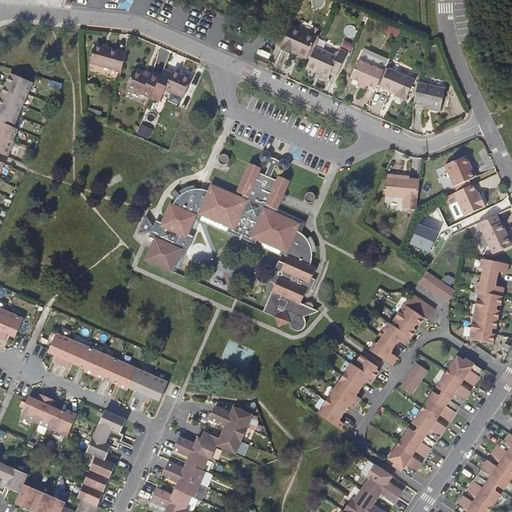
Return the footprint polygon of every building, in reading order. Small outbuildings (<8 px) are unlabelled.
[(318,43),(320,38),(291,25),(282,47),(292,52),(294,48),(309,55),(312,56),(318,43)] [(318,43),(312,56),(307,66),(321,72),(320,74),(320,76),(328,79),(331,72),(337,75),(347,52),(341,50),(340,52),(318,43)] [(122,71),(127,53),(108,48),(96,45),(91,62),(122,71)] [(307,58),(309,55),(294,48),(292,52),(307,58)] [(258,64),(266,68),(270,61),(261,57),(258,64)] [(376,89),(384,71),(359,60),(351,78),(376,89)] [(307,66),(306,68),(320,74),(321,72),(307,66)] [(161,76),(157,86),(183,97),(191,77),(184,74),(185,71),(174,67),(171,72),(164,69),(161,76)] [(385,67),(384,71),(376,89),(382,91),(384,87),(397,93),(395,96),(404,100),(413,80),(385,67)] [(151,98),(157,86),(161,76),(148,71),(146,73),(135,68),(127,87),(151,98)] [(5,83),(28,93),(32,82),(10,72),(5,83)] [(63,83),(52,80),(50,85),(61,88),(63,83)] [(418,82),(414,101),(441,107),(445,87),(418,82)] [(5,83),(0,94),(23,104),(28,93),(5,83)] [(0,94),(0,95),(0,108),(18,116),(23,104),(0,94)] [(441,107),(414,101),(413,104),(440,110),(441,107)] [(0,121),(13,127),(18,116),(0,108),(0,121)] [(0,121),(0,135),(12,141),(17,129),(13,127),(0,121)] [(0,153),(6,156),(12,141),(0,135),(0,153)] [(264,160),(267,159),(269,157),(269,155),(269,154),(269,152),(268,150),(266,149),(263,149),(261,150),(259,151),(258,155),(259,157),(261,159),(264,160)] [(222,163),(225,162),(226,161),(227,159),(227,156),(226,154),(224,152),(221,152),(220,152),(218,153),(217,155),(216,158),(217,160),(219,162),(222,163)] [(276,164),(278,165),(278,163),(279,160),(280,159),(269,154),(269,155),(269,157),(267,159),(270,161),(265,174),(270,176),(276,164)] [(466,163),(468,161),(465,155),(444,164),(453,185),(472,176),(469,169),(466,163)] [(281,158),(280,159),(279,160),(278,163),(278,165),(279,166),(281,168),(284,169),(287,168),(288,166),(289,163),(289,161),(287,159),(285,158),(283,157),(281,158)] [(277,179),(270,176),(265,174),(258,171),(260,166),(248,161),(235,190),(241,193),(240,196),(209,183),(207,189),(201,187),(194,187),(192,188),(188,189),(181,193),(180,194),(177,197),(173,204),(171,203),(162,224),(157,222),(156,224),(154,226),(145,215),(137,233),(151,231),(152,234),(151,236),(155,238),(146,259),(171,270),(174,264),(180,248),(178,247),(184,234),(186,235),(187,233),(193,218),(197,219),(199,215),(201,216),(227,227),(226,231),(225,233),(253,245),(254,243),(255,240),(281,251),(285,252),(283,256),(286,258),(284,264),(281,270),(282,274),(279,276),(275,284),(263,310),(276,315),(280,324),(288,321),(290,323),(291,326),(294,328),(296,329),(299,329),(301,327),(303,326),(304,323),(305,320),(304,314),(316,310),(300,302),(305,293),(307,287),(304,286),(306,280),(309,281),(312,276),(316,266),(310,264),(311,261),(311,257),(311,252),(311,251),(311,246),(308,240),(307,239),(304,234),(296,229),(299,222),(270,209),(271,206),(278,209),(290,180),(279,174),(277,179)] [(417,200),(419,179),(409,179),(399,178),(400,175),(387,174),(385,195),(404,197),(403,207),(416,208),(417,200)] [(176,189),(180,194),(181,193),(188,189),(192,188),(191,183),(188,183),(182,185),(176,189)] [(471,183),(454,191),(464,214),(484,205),(480,197),(478,198),(476,194),(471,183)] [(311,202),(314,201),(316,199),(316,196),(316,194),(315,193),(314,191),(311,191),(309,191),(308,192),(306,193),(305,196),(305,198),(307,200),(308,201),(311,202)] [(495,214),(476,223),(480,231),(482,230),(492,253),(511,245),(501,222),(499,223),(495,214)] [(200,219),(226,231),(227,227),(201,216),(200,219)] [(437,232),(418,224),(411,243),(429,250),(437,232)] [(193,235),(187,233),(186,235),(184,234),(178,247),(180,248),(174,264),(178,260),(184,252),(188,247),(193,235)] [(312,236),(307,239),(308,240),(311,246),(311,251),(311,252),(316,252),(316,247),(314,241),(312,236)] [(280,254),(281,251),(255,240),(254,243),(280,254)] [(506,260),(480,256),(479,266),(481,266),(480,273),(495,276),(496,268),(505,270),(506,260)] [(270,282),(275,284),(279,276),(282,274),(281,270),(284,264),(278,261),(270,282)] [(424,268),(417,278),(449,298),(455,288),(425,268),(424,268)] [(494,283),(495,276),(480,273),(478,280),(476,280),(475,289),(477,289),(501,294),(502,285),(494,283)] [(315,277),(312,276),(309,281),(306,280),(304,286),(307,287),(305,293),(307,294),(315,277)] [(501,294),(477,289),(475,302),(494,305),(494,301),(500,302),(501,294)] [(411,292),(404,303),(423,316),(429,320),(436,309),(411,292)] [(473,314),(497,318),(498,310),(493,309),(494,305),(475,302),(473,314)] [(404,303),(397,313),(412,323),(414,321),(418,323),(423,316),(404,303)] [(0,330),(8,311),(0,307),(0,330)] [(23,317),(8,311),(0,330),(0,337),(4,339),(7,334),(14,337),(23,317)] [(390,323),(410,336),(415,329),(411,326),(412,323),(397,313),(390,323)] [(473,314),(470,327),(489,330),(490,325),(495,327),(497,318),(473,314)] [(381,338),(393,346),(397,340),(405,344),(410,336),(390,323),(389,322),(384,330),(385,331),(381,338)] [(489,330),(470,327),(468,338),(493,343),(494,334),(489,333),(489,330)] [(61,364),(71,338),(57,332),(48,352),(55,355),(53,360),(61,364)] [(78,365),(87,345),(71,338),(61,364),(68,367),(70,361),(78,365)] [(370,351),(391,365),(396,357),(389,352),(393,346),(381,338),(377,344),(375,343),(370,351)] [(93,375),(103,352),(87,345),(78,365),(85,368),(84,371),(93,375)] [(103,376),(110,379),(119,359),(103,352),(93,375),(102,379),(103,376)] [(486,368),(467,355),(465,358),(459,353),(448,369),(463,380),(465,376),(476,383),(486,368)] [(378,364),(363,354),(356,363),(376,377),(381,369),(377,366),(378,364)] [(127,386),(136,366),(119,359),(110,379),(117,382),(116,384),(126,389),(127,386)] [(420,359),(412,371),(407,378),(403,384),(414,391),(430,366),(420,359)] [(376,377),(356,363),(353,361),(344,374),(363,386),(368,379),(373,382),(376,377)] [(139,398),(150,372),(136,366),(127,386),(135,389),(133,395),(139,398)] [(444,389),(442,392),(461,405),(472,389),(461,382),(463,380),(448,369),(438,384),(444,389)] [(166,379),(150,372),(139,398),(146,401),(149,395),(157,399),(166,379)] [(363,386),(344,374),(335,386),(359,402),(363,397),(358,394),(363,386)] [(355,408),(359,402),(335,386),(327,399),(346,412),(350,405),(355,408)] [(433,391),(423,407),(438,417),(440,414),(451,421),(461,405),(442,392),(440,396),(433,391)] [(36,421),(47,396),(39,393),(37,398),(28,395),(20,414),(36,421)] [(51,427),(59,408),(52,405),(54,399),(47,396),(36,421),(51,427)] [(318,412),(342,428),(345,422),(341,419),(346,412),(327,399),(318,412)] [(249,425),(255,412),(257,407),(247,402),(245,408),(236,404),(233,411),(218,405),(217,405),(215,410),(249,425)] [(419,426),(417,430),(436,443),(446,427),(436,420),(438,417),(423,407),(413,422),(419,426)] [(66,411),(59,408),(51,427),(67,435),(77,413),(67,409),(66,411)] [(126,417),(104,408),(98,422),(100,423),(120,431),(126,417)] [(227,424),(224,430),(243,439),(249,425),(215,410),(212,417),(227,424)] [(123,433),(120,431),(100,423),(94,437),(92,436),(86,450),(95,454),(104,458),(110,444),(117,447),(123,433)] [(408,428),(398,444),(413,454),(415,451),(426,457),(436,443),(417,430),(415,433),(408,428)] [(206,430),(204,436),(219,443),(238,451),(243,439),(224,430),(222,437),(206,430)] [(181,435),(178,441),(210,455),(213,456),(219,443),(204,436),(199,434),(196,441),(181,435)] [(250,442),(243,439),(238,451),(245,454),(250,442)] [(511,446),(505,442),(502,440),(492,455),(501,461),(499,464),(511,472),(511,446)] [(190,454),(188,461),(205,468),(210,455),(178,441),(176,448),(190,454)] [(393,465),(412,478),(421,464),(411,457),(413,454),(398,444),(388,458),(395,462),(393,465)] [(95,454),(89,468),(108,477),(115,463),(104,458),(95,454)] [(170,461),(167,467),(202,482),(207,470),(205,468),(188,461),(185,467),(170,461)] [(511,479),(511,472),(499,464),(497,467),(488,461),(478,477),(497,489),(498,487),(505,491),(511,479)] [(376,466),(371,462),(364,472),(370,476),(376,466)] [(0,491),(2,492),(5,485),(18,491),(22,482),(26,473),(13,467),(12,469),(0,464),(0,491)] [(394,478),(376,466),(370,476),(372,477),(401,497),(405,491),(391,482),(394,478)] [(179,480),(176,487),(193,494),(196,495),(202,482),(167,467),(164,474),(179,480)] [(108,477),(89,468),(83,482),(103,490),(108,477)] [(401,497),(372,477),(364,489),(379,500),(384,494),(397,503),(401,497)] [(497,489),(478,477),(468,493),(477,499),(475,502),(491,511),(501,496),(495,492),(497,489)] [(13,502),(27,508),(36,488),(22,482),(18,491),(13,502)] [(103,490),(83,482),(77,495),(81,497),(97,504),(103,490)] [(208,485),(202,482),(196,495),(203,498),(208,485)] [(158,488),(156,494),(188,507),(193,494),(176,487),(173,494),(158,488)] [(27,508),(36,511),(42,511),(50,494),(36,488),(27,508)] [(379,500),(364,489),(356,501),(371,511),(384,511),(376,506),(379,500)] [(223,497),(233,501),(235,496),(225,493),(223,497)] [(42,511),(58,511),(62,504),(64,500),(50,494),(42,511)] [(189,511),(191,508),(188,507),(156,494),(153,500),(168,506),(165,511),(189,511)] [(97,504),(81,497),(75,509),(62,504),(58,511),(94,511),(98,505),(97,504)] [(455,511),(491,511),(475,502),(473,504),(464,499),(455,511)] [(346,511),(371,511),(356,501),(354,500),(346,511)]
